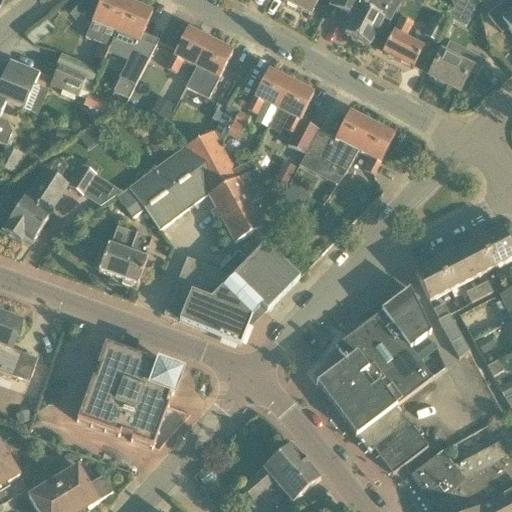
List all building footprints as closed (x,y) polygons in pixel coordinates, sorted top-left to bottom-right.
[(75,22),(92,1),(90,0),(72,0),(63,12),(75,22)] [(95,60),(104,63),(128,6),(114,0),(102,0),(92,25),(93,26),(86,41),(100,47),(95,60)] [(284,0),(282,3),(310,18),(319,0),(284,0)] [(368,48),(383,20),(392,1),(389,0),(332,0),(328,8),(352,21),(344,36),(368,48)] [(449,0),(453,14),(459,0),(449,0)] [(478,4),(469,0),(459,0),(453,14),(449,22),(465,30),(478,4)] [(511,0),(504,0),(505,5),(488,18),(495,28),(502,23),(511,36),(511,0)] [(121,56),(128,41),(139,45),(152,16),(128,6),(104,63),(114,68),(119,55),(121,56)] [(424,38),(436,44),(449,22),(436,15),(435,18),(424,38)] [(402,20),(393,36),(382,56),(413,72),(424,51),(405,41),(413,26),(402,20)] [(195,73),(210,44),(187,32),(166,72),(176,77),(182,66),(195,73)] [(232,56),(210,44),(195,73),(190,84),(212,95),(232,56)] [(459,64),(442,55),(429,80),(459,96),(472,71),(480,63),(470,54),(459,64)] [(132,95),(145,70),(131,62),(118,88),(132,95)] [(9,63),(0,86),(0,103),(5,106),(24,114),(40,76),(9,63)] [(78,100),(86,81),(58,71),(51,90),(78,100)] [(265,106),(277,112),(291,86),(268,74),(248,114),(258,119),(265,106)] [(313,98),(291,86),(277,112),(290,119),(283,132),(293,137),(300,124),(313,98)] [(0,122),(0,117),(5,106),(0,103),(0,146),(6,149),(11,137),(6,125),(0,122)] [(212,136),(220,150),(227,138),(237,144),(249,122),(238,116),(227,110),(212,136)] [(347,175),(358,154),(371,128),(349,116),(328,155),(337,160),(333,167),(347,175)] [(304,159),(318,133),(300,124),(293,137),(287,149),(304,159)] [(364,174),(374,179),(394,140),(371,128),(358,154),(371,161),(364,174)] [(332,141),(319,134),(307,156),(321,163),(332,141)] [(130,191),(145,213),(159,233),(208,199),(235,247),(252,237),(261,253),(265,249),(271,254),(276,251),(252,207),(269,198),(251,164),(233,174),(220,150),(212,136),(183,151),(130,191)] [(6,149),(0,162),(0,169),(15,176),(22,158),(6,149)] [(87,164),(83,170),(69,190),(82,198),(99,172),(87,164)] [(282,195),(295,171),(284,165),(271,189),(282,195)] [(69,190),(63,183),(44,171),(26,200),(3,234),(21,246),(24,242),(32,247),(50,216),(69,190)] [(145,213),(130,191),(116,201),(132,222),(145,213)] [(304,199),(296,210),(307,218),(315,207),(304,199)] [(511,237),(506,241),(501,232),(480,243),(494,272),(511,262),(511,237)] [(129,256),(107,248),(102,261),(98,260),(94,271),(98,273),(122,283),(130,289),(131,286),(137,289),(146,262),(144,261),(151,241),(137,236),(129,256)] [(473,283),(494,272),(480,243),(458,254),(473,283)] [(238,255),(230,263),(279,301),(299,282),(271,254),(265,249),(261,253),(249,265),(238,255)] [(458,254),(436,265),(451,294),(473,283),(458,254)] [(279,301),(230,263),(219,275),(188,262),(165,317),(180,324),(240,349),(252,320),(261,309),(267,315),(279,301)] [(451,294),(436,265),(415,276),(429,305),(451,294)] [(476,290),(482,301),(493,296),(487,285),(476,290)] [(471,307),(482,301),(476,290),(466,296),(471,307)] [(511,323),(511,291),(499,299),(511,323)] [(431,336),(409,292),(381,314),(410,352),(431,336)] [(439,323),(449,317),(444,307),(433,312),(439,323)] [(410,352),(381,314),(356,334),(354,331),(344,339),(346,342),(336,349),(345,361),(342,363),(343,366),(336,372),(316,387),(356,440),(396,409),(432,381),(410,352)] [(453,325),(449,317),(439,323),(438,323),(442,331),(453,325)] [(37,362),(21,356),(12,352),(21,326),(0,318),(0,375),(13,380),(28,386),(37,362)] [(446,338),(457,332),(453,325),(442,331),(446,338)] [(461,339),(457,332),(446,338),(450,345),(461,339)] [(465,346),(461,339),(450,345),(453,352),(465,346)] [(469,354),(465,346),(453,352),(459,361),(469,354)] [(147,364),(105,348),(77,424),(153,452),(168,410),(165,409),(170,397),(173,398),(181,376),(159,368),(157,371),(146,367),(147,364)] [(497,365),(488,370),(493,380),(503,374),(497,365)] [(396,409),(356,440),(369,458),(375,453),(392,477),(404,469),(428,451),(396,409)] [(511,511),(511,464),(502,445),(454,471),(442,455),(411,478),(434,509),(438,507),(440,511),(511,511)] [(320,482),(291,448),(264,473),(242,492),(252,504),(274,485),(292,506),(320,482)] [(0,450),(0,491),(18,481),(0,450)] [(102,481),(89,489),(78,470),(28,500),(35,511),(90,511),(99,507),(98,504),(111,496),(102,481)]
